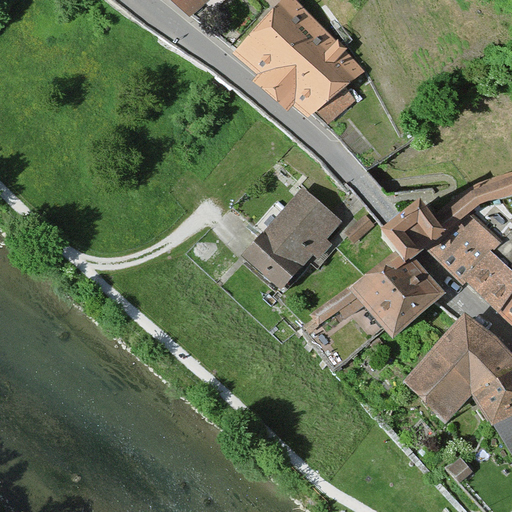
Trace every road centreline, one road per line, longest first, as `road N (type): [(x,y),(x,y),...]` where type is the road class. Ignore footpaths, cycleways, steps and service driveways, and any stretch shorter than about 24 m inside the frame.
road 1 (residential): [(141,0),(347,169),(383,208)]
road 2 (residential): [(383,208),(511,338)]
